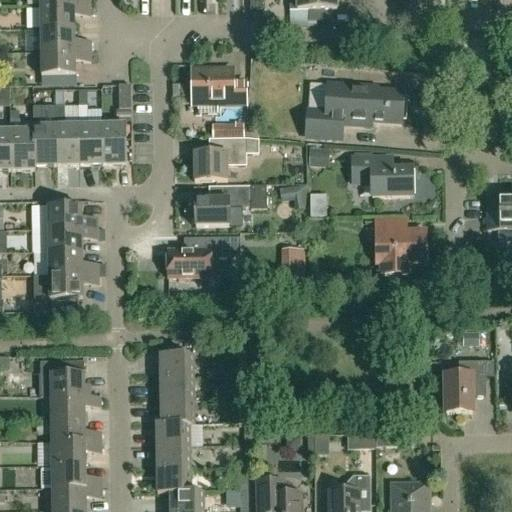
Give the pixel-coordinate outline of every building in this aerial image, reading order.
[(40,0),(40,10),(90,9),(89,0),(40,0)] [(262,0),(249,0),(250,13),(263,13),(262,0)] [(336,0),(296,0),(297,3),(289,3),(289,13),(337,13),(336,0)] [(40,10),(40,33),(74,32),(74,20),(90,20),(90,9),(40,10)] [(40,33),(41,55),(90,54),(90,44),(74,44),(74,32),(40,33)] [(90,54),(41,55),(41,79),(75,79),(75,66),(90,66),(90,54)] [(219,107),(245,106),(245,84),(233,84),(233,72),(192,73),(193,107),(198,107),(198,117),(219,116),(219,107)] [(306,140),(336,141),(337,127),(371,129),(372,125),(401,126),(403,96),(377,95),(377,90),(328,87),(326,115),(308,113),(306,140)] [(130,88),(119,88),(119,112),(131,112),(130,88)] [(103,168),(102,121),(101,121),(101,129),(87,129),(87,98),(78,99),(78,109),(79,129),(80,169),(103,168)] [(35,174),(35,169),(57,169),(56,109),(55,109),(55,110),(33,110),(34,174),(35,174)] [(64,109),(56,109),(57,169),(80,169),(79,129),(64,129),(64,109)] [(18,114),(10,114),(11,174),(34,174),(33,110),(32,110),(33,133),(19,133),(18,114)] [(9,114),(10,133),(0,133),(0,174),(11,174),(10,114),(9,114)] [(110,121),(102,121),(103,168),(125,168),(125,129),(110,129),(110,121)] [(245,141),(208,142),(208,156),(193,156),(193,184),(227,184),(227,168),(245,168),(245,157),(259,157),(258,143),(245,141)] [(372,200),(411,200),(411,172),(391,172),(391,159),(352,160),(352,187),(371,187),(372,200)] [(251,210),(251,213),(267,213),(267,189),(216,189),(216,202),(195,202),(195,230),(229,229),(229,211),(251,210)] [(511,194),(511,200),(486,200),(487,234),(498,233),(498,244),(511,244),(511,194)] [(320,217),(335,216),(334,199),(319,200),(320,217)] [(48,233),(97,233),(97,221),(81,221),(81,209),(47,210),(48,233)] [(376,224),(377,257),(377,265),(382,265),(382,276),(407,276),(407,265),(424,264),(424,236),(405,236),(405,224),(376,224)] [(48,256),(82,255),(82,243),(98,243),(97,233),(48,233),(48,256)] [(166,253),(166,257),(167,281),(209,281),(209,261),(238,261),(238,240),(208,240),(208,253),(166,253)] [(48,278),(98,277),(98,267),(82,267),(82,255),(48,256),(48,278)] [(291,269),(291,286),(306,286),(305,269),(291,269)] [(98,277),(48,278),(49,302),(83,302),(83,288),(98,288),(98,277)] [(159,358),(160,381),(193,381),(193,357),(159,358)] [(248,373),(248,357),(239,357),(239,373),(248,373)] [(446,415),(472,415),(471,379),(494,379),(494,363),(458,364),(458,377),(445,378),(446,415)] [(50,365),(50,378),(40,378),(41,401),(50,401),(89,400),(89,389),(84,389),(83,365),(50,365)] [(194,403),(193,381),(160,381),(160,404),(194,403)] [(240,387),(240,403),(248,403),(248,387),(240,387)] [(51,424),(84,423),(84,411),(100,411),(100,400),(89,400),(50,401),(51,424)] [(194,427),(194,403),(160,404),(160,426),(160,427),(189,426),(189,427),(194,427)] [(249,418),(248,403),(240,403),(240,418),(249,418)] [(51,424),(51,446),(100,445),(100,435),(85,435),(84,423),(51,424)] [(156,426),(156,450),(190,449),(189,427),(189,426),(160,427),(160,426),(156,426)] [(412,449),(412,437),(412,436),(375,437),(376,450),(412,449)] [(376,451),(376,450),(375,437),(349,437),(349,451),(376,451)] [(51,446),(51,469),(85,468),(85,457),(100,456),(100,445),(51,446)] [(190,472),(190,449),(156,450),(157,472),(190,472)] [(52,492),(101,491),(101,481),(85,481),(85,468),(51,469),(41,470),(41,491),(52,491),(52,492)] [(157,496),(170,496),(170,495),(190,495),(190,494),(190,472),(157,472),(157,496)] [(329,511),(357,511),(360,508),(369,508),(369,509),(370,509),(370,478),(352,479),(338,494),(329,494),(329,511)] [(240,480),(241,495),(249,495),(249,480),(240,480)] [(257,511),(300,511),(300,496),(282,496),(282,483),(257,483),(257,511)] [(391,511),(428,511),(428,487),(392,487),(391,511)] [(52,492),(51,511),(85,511),(86,503),(101,502),(101,491),(52,492)] [(202,511),(203,494),(190,494),(190,495),(170,495),(170,496),(169,511),(202,511)] [(249,511),(249,495),(241,495),(241,511),(249,511)]
